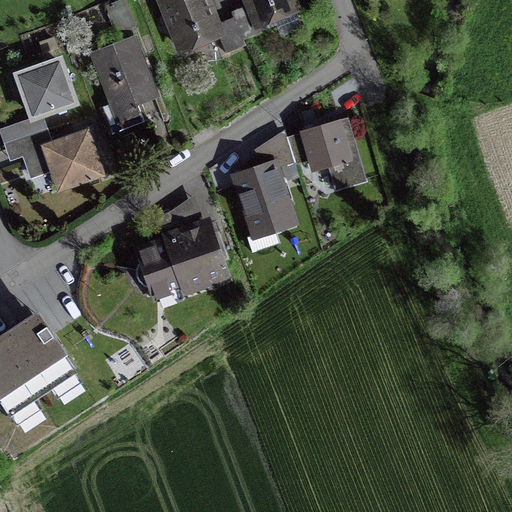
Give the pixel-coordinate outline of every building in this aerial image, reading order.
[(218,35),(203,0),(165,0),(161,2),(181,50),(218,35)] [(294,10),(289,0),(246,0),(257,25),(294,10)] [(132,27),(122,1),(106,7),(116,33),(132,27)] [(153,96),(132,40),(93,55),(111,103),(100,108),(111,135),(143,123),(136,103),(153,96)] [(72,103),(58,63),(18,77),(32,117),(72,103)] [(363,181),(345,120),(303,133),(314,170),(328,166),(335,189),(363,181)] [(58,190),(100,175),(85,132),(43,147),(58,190)] [(254,236),(296,221),(275,162),(269,164),(263,159),(260,157),(243,166),(245,172),(232,177),(254,236)] [(152,289),(156,299),(207,281),(209,286),(225,280),(205,225),(138,249),(141,260),(136,267),(134,275),(135,278),(137,282),(143,287),(152,289)] [(0,407),(7,417),(78,372),(39,311),(0,336),(0,407)]
